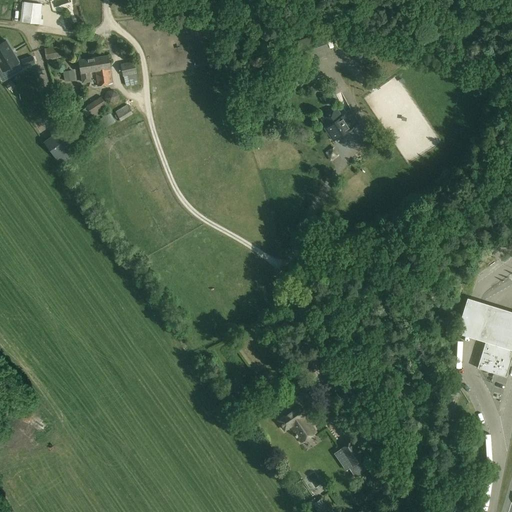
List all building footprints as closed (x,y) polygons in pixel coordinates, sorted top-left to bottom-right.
[(40,24),(42,4),(24,2),(22,22),(40,24)] [(161,28),(176,27),(175,17),(160,18),(161,28)] [(331,53),(324,32),(298,40),(305,61),(331,53)] [(6,40),(0,43),(0,73),(19,62),(6,40)] [(61,46),(45,48),(46,59),(63,57),(61,46)] [(24,66),(37,62),(35,55),(22,60),(24,66)] [(113,83),(110,68),(108,55),(79,60),(81,72),(82,83),(92,81),(90,71),(95,70),(97,86),(113,83)] [(133,61),(121,64),(123,76),(124,76),(133,74),(137,73),(135,61),(133,61)] [(304,83),(297,64),(285,69),(291,87),(304,83)] [(75,80),(73,69),(63,71),(65,81),(75,80)] [(24,77),(28,94),(39,91),(34,74),(24,77)] [(320,97),(324,103),(328,101),(324,94),(320,97)] [(31,95),(18,101),(31,126),(43,120),(31,95)] [(109,108),(101,96),(86,106),(94,118),(109,108)] [(128,104),(116,111),(121,121),(133,113),(128,104)] [(81,119),(77,106),(70,109),(74,121),(81,119)] [(336,108),(321,118),(327,126),(325,127),(334,140),(352,128),(360,123),(351,110),(343,115),(342,116),(336,108)] [(100,130),(115,121),(110,113),(96,122),(100,130)] [(56,158),(75,145),(63,128),(45,141),(56,158)] [(511,344),(511,307),(470,294),(458,328),(511,344)] [(511,347),(487,341),(477,367),(506,375),(511,355),(511,347)] [(322,372),(337,367),(333,357),(319,362),(322,372)] [(343,396),(356,397),(357,387),(346,387),(346,381),(333,381),(333,393),(343,393),(343,396)] [(317,432),(313,428),(306,417),(308,416),(300,404),(282,417),(277,420),(285,431),(290,428),(291,427),(302,443),(317,432)] [(354,440),(341,448),(352,465),(349,467),(355,477),(366,470),(361,462),(366,458),(354,440)] [(330,511),(320,498),(313,504),(318,511),(330,511)]
